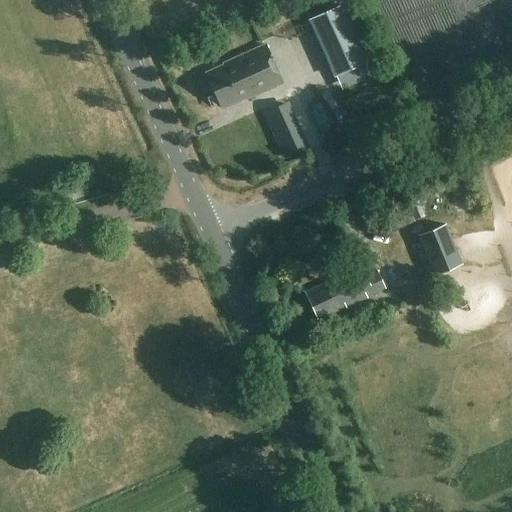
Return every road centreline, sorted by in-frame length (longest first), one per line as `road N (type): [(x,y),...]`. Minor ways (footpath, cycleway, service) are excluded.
road 1 (unclassified): [(210,235),(511,98)]
road 2 (tertiary): [(336,511),(210,235)]
road 3 (tertiary): [(210,235),(104,0)]
